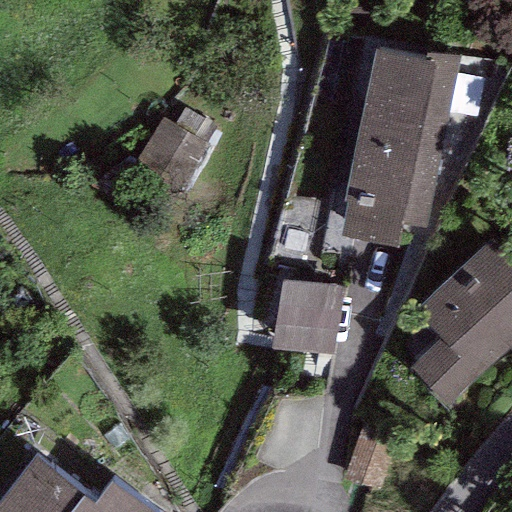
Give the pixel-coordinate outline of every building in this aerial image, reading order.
[(424,60),(373,50),(343,202),(347,202),(340,236),(396,247),(400,225),(425,230),(459,59),(426,53),(424,60)] [(214,140),(164,117),(151,144),(201,167),(214,140)] [(511,258),(493,238),(412,309),(439,340),(407,369),(443,409),(510,351),(511,353),(511,258)] [(342,289),(281,280),(271,348),(332,357),(342,289)] [(148,511),(111,483),(96,503),(34,456),(0,500),(0,511),(148,511)]
